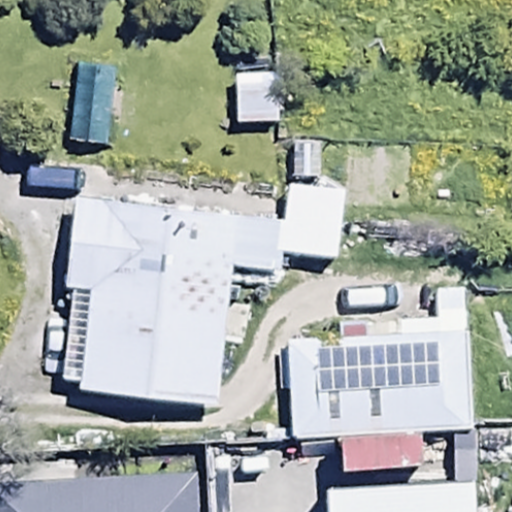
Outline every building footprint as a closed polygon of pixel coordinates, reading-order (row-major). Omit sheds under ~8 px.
[(115,79),(76,74),(68,152),(107,156),(115,79)] [(275,82),(234,83),(235,133),(276,133),(275,82)] [(311,238),(76,210),(60,391),(80,393),(79,399),(219,415),(231,313),(263,317),(267,279),(306,283),(311,238)] [(398,346),(288,350),(292,455),(343,453),(344,480),(419,477),(418,445),(473,443),(469,339),(441,340),(441,330),(397,332),(398,346)] [(199,511),(198,486),(0,496),(0,511),(199,511)] [(476,511),(475,494),(326,502),(326,511),(476,511)]
